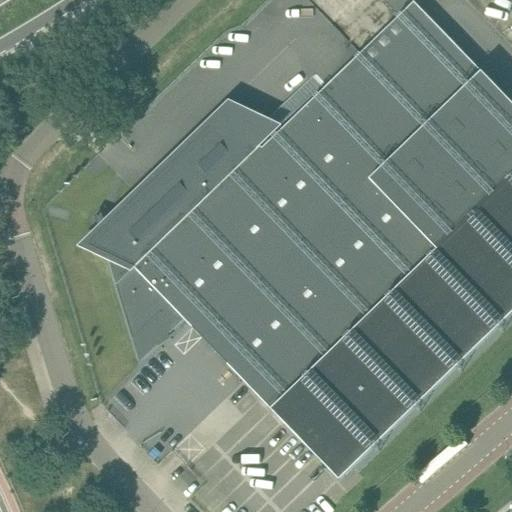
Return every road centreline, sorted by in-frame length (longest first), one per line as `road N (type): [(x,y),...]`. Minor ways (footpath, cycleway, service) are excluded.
road 1 (unclassified): [(159,511),(81,428),(9,199),(19,165),(39,140),(185,0)]
road 2 (unclassified): [(511,425),(413,511)]
